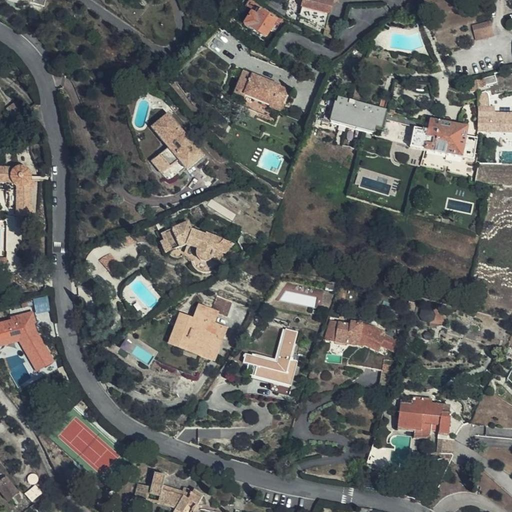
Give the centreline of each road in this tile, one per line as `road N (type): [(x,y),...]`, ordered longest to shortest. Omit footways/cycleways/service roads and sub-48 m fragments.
road 1 (residential): [(0,34),(28,51),(45,79),(56,124),(65,320),(77,365),(100,399),(156,442),(247,476),(415,511)]
road 2 (unknown): [(174,0),(180,41),(172,51),(84,0)]
road 3 (unclassified): [(88,511),(59,489),(0,394)]
